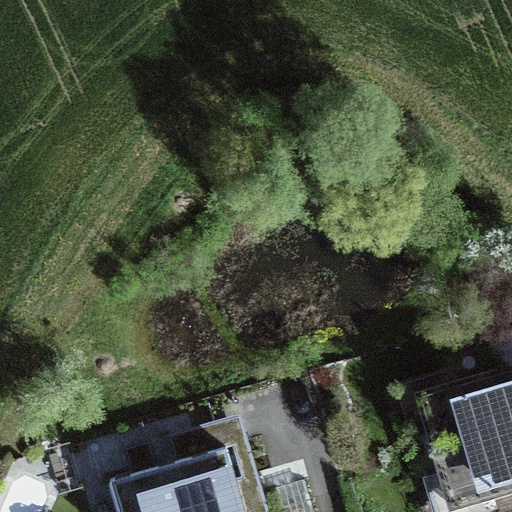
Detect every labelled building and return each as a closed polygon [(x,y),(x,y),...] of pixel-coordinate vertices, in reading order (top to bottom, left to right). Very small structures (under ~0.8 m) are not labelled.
[(511,333),(488,340),(496,366),(511,361),(511,333)] [(435,449),(511,426),(511,363),(418,391),(435,449)] [(511,426),(435,449),(451,504),(511,486),(511,426)] [(110,478),(119,511),(261,511),(267,510),(261,489),(240,495),(225,444),(198,452),(191,427),(167,434),(174,459),(110,478)] [(277,487),(284,511),(311,511),(302,480),(277,487)]
